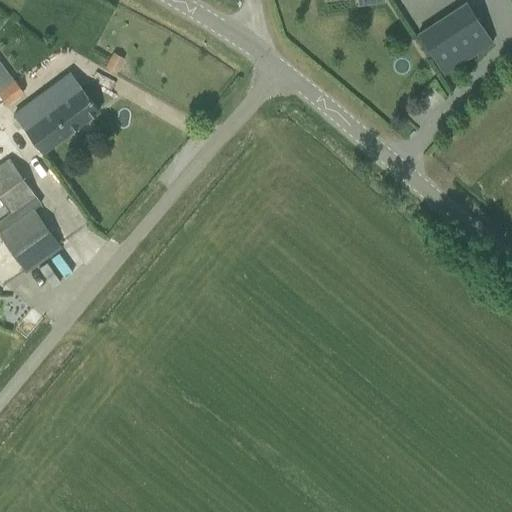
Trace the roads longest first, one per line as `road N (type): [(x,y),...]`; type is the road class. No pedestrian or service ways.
road 1 (unclassified): [(0,446),(312,72)]
road 2 (unclassified): [(511,244),(312,72)]
road 3 (unclassified): [(312,72),(251,28),(187,0)]
